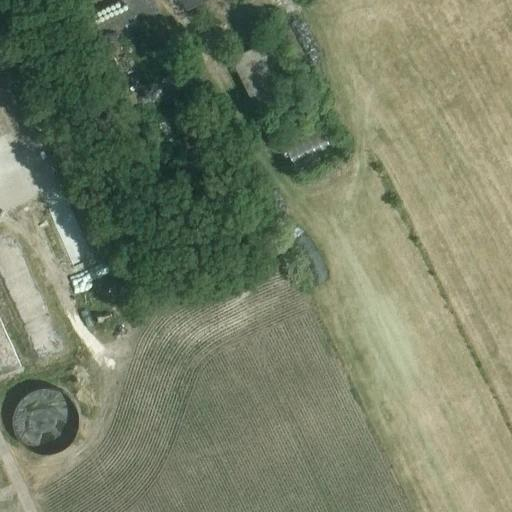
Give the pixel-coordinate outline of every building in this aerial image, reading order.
[(149,9),(106,38),(116,54),(160,25),(149,9)] [(272,40),(232,59),(256,106),(295,87),(272,40)] [(38,181),(56,171),(31,124),(13,134),(38,181)] [(311,152),(292,163),(298,173),(317,161),(311,152)] [(50,201),(65,192),(58,182),(44,192),(50,201)] [(74,212),(45,225),(51,239),(80,226),(74,212)]
